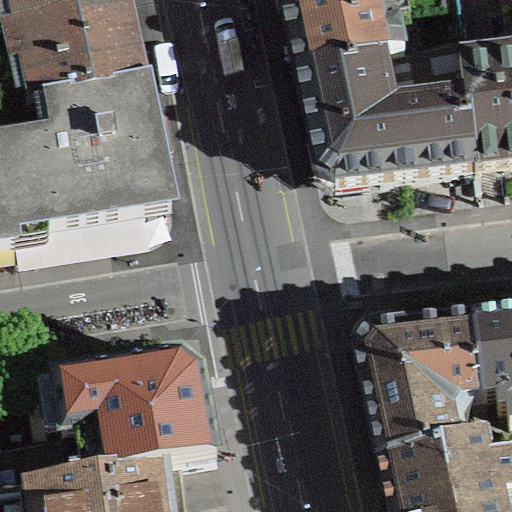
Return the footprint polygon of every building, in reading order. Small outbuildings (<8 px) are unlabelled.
[(15,35),(127,11),(125,0),(7,0),(8,1),(15,35)] [(278,0),(282,21),(296,82),(403,59),(391,1),(397,0),(396,0),(278,0)] [(511,0),(502,0),(508,49),(511,48),(511,0)] [(51,109),(144,93),(127,11),(15,35),(5,37),(12,71),(13,73),(23,71),(27,89),(31,110),(26,111),(26,114),(51,109)] [(335,193),(349,191),(361,190),(475,176),(462,67),(459,47),(403,59),(296,82),(316,180),(335,193)] [(511,171),(511,60),(511,61),(462,67),(475,176),(504,173),(511,171)] [(0,254),(4,254),(13,253),(14,252),(12,241),(171,216),(170,215),(144,93),(51,109),(57,147),(42,150),(0,156),(0,254)] [(511,322),(496,325),(473,328),(482,407),(496,405),(498,418),(506,417),(508,431),(511,430),(511,322)] [(482,407),(473,328),(406,336),(406,335),(368,339),(354,358),(353,359),(359,386),(361,395),(362,395),(378,469),(456,452),(456,449),(450,422),(458,410),(482,407)] [(48,450),(0,457),(0,498),(32,494),(165,472),(216,464),(201,380),(181,366),(53,387),(54,392),(39,395),(48,450)] [(501,511),(501,507),(511,505),(511,473),(510,464),(487,468),(483,447),(456,452),(378,469),(386,511),(501,511)] [(33,511),(169,511),(165,472),(32,494),(33,511)]
